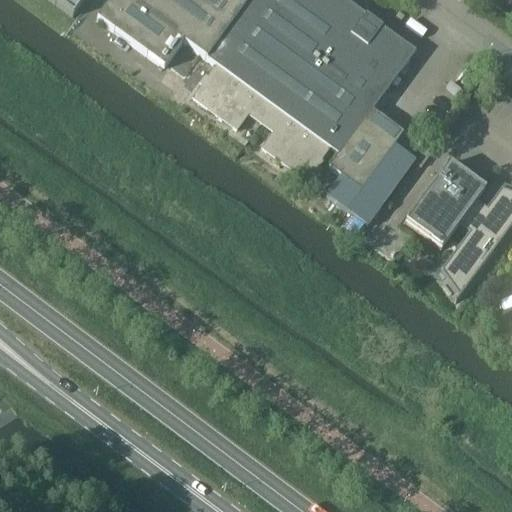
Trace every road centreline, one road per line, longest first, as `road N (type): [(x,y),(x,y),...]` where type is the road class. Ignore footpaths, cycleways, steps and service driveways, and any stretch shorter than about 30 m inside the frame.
road 1 (secondary): [(5,347),(219,511)]
road 2 (unclassified): [(511,72),(413,0)]
